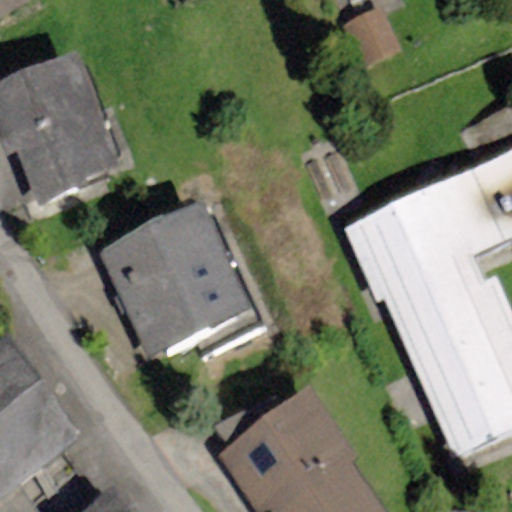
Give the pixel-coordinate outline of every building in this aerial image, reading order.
[(6,0),(0,0),(0,20),(14,11),(6,0)] [(393,14),(356,28),(373,72),(410,57),(393,14)] [(119,186),(75,76),(0,105),(0,145),(9,168),(19,164),(40,217),(119,186)] [(511,245),(511,97),(504,81),(460,101),(486,158),(340,224),(454,476),(511,449),(511,289),(495,253),(511,245)] [(102,266),(148,370),(247,326),(201,222),(102,266)] [(78,464),(7,358),(0,362),(0,511),(6,511),(26,499),(71,469),(78,464)] [(248,511),(367,511),(351,486),(356,482),(311,411),(221,468),(248,511)] [(99,511),(71,469),(26,499),(35,511),(99,511)]
